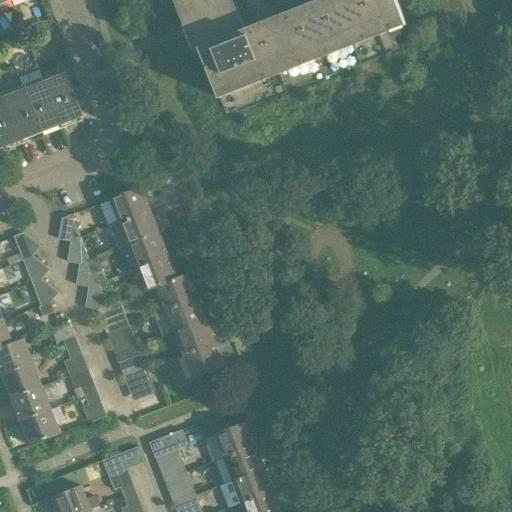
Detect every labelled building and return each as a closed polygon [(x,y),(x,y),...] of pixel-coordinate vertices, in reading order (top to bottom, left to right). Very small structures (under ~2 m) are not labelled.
[(333,0),(242,36),(230,3),(228,0),(177,0),(186,21),(189,20),(227,116),(398,49),(390,27),(404,21),(395,0),(333,0)] [(60,69),(40,77),(60,127),(80,119),(60,69)] [(40,77),(20,85),(40,135),(60,127),(40,77)] [(20,85),(1,92),(21,143),(40,135),(20,85)] [(1,92),(0,92),(0,148),(1,150),(21,143),(1,92)] [(118,221),(151,209),(142,186),(109,199),(118,221)] [(160,232),(151,209),(118,221),(127,244),(160,232)] [(70,240),(80,236),(71,214),(60,218),(58,239),(70,240)] [(22,258),(32,254),(39,246),(23,232),(13,236),(22,258)] [(127,244),(136,267),(169,255),(160,232),(127,244)] [(89,259),(80,236),(70,240),(67,261),(79,263),(89,259)] [(22,258),(31,281),(42,277),(41,277),(49,269),(32,254),(22,258)] [(178,278),(169,255),(136,267),(145,290),(156,286),(178,278)] [(89,260),(89,259),(79,263),(76,285),(88,286),(98,282),(98,283),(105,280),(96,257),(89,260)] [(156,286),(165,308),(197,296),(189,273),(178,278),(156,286)] [(58,292),(42,277),(31,281),(41,305),(51,302),(51,301),(58,292)] [(107,305),(98,283),(98,282),(88,286),(85,308),(98,309),(107,305)] [(165,308),(165,309),(155,313),(163,336),(174,332),(174,331),(206,318),(197,296),(165,308)] [(102,320),(106,331),(129,322),(124,311),(119,300),(107,305),(98,309),(102,320)] [(41,305),(39,306),(43,316),(55,311),(51,302),(41,305)] [(174,331),(174,332),(183,355),(216,342),(206,318),(174,331)] [(0,348),(12,343),(3,320),(0,321),(0,348)] [(106,331),(111,343),(115,355),(138,346),(129,322),(106,331)] [(67,350),(79,345),(76,335),(63,340),(67,350)] [(0,348),(0,369),(2,375),(33,363),(23,339),(12,343),(0,348)] [(216,342),(183,355),(192,377),(224,364),(216,342)] [(79,345),(67,350),(71,359),(83,354),(79,345)] [(142,357),(138,346),(115,355),(124,377),(147,368),(142,357)] [(2,375),(11,398),(42,386),(33,363),(2,375)] [(156,391),(147,368),(124,377),(133,400),(156,391)] [(86,396),(98,391),(94,382),(82,387),(86,396)] [(11,398),(20,421),(51,409),(42,386),(11,398)] [(86,396),(89,404),(83,407),(89,423),(107,416),(101,400),(98,391),(86,396)] [(60,433),(51,409),(20,421),(29,445),(60,433)] [(223,457),(255,445),(246,422),(214,435),(223,457)] [(264,467),(255,445),(223,457),(232,480),(264,467)] [(159,468),(164,480),(186,471),(182,459),(177,448),(154,457),(159,468)] [(232,480),(241,502),(273,490),(264,467),(232,480)] [(164,480),(168,491),(172,502),(195,494),(190,482),(186,471),(164,480)] [(119,487),(123,496),(135,492),(131,482),(119,487)] [(49,498),(54,511),(81,511),(89,509),(90,510),(100,506),(96,496),(86,500),(80,486),(49,498)] [(241,502),(244,511),(281,511),(273,490),(241,502)] [(135,492),(123,496),(126,506),(138,501),(135,492)] [(202,511),(195,494),(172,502),(176,511),(202,511)]
